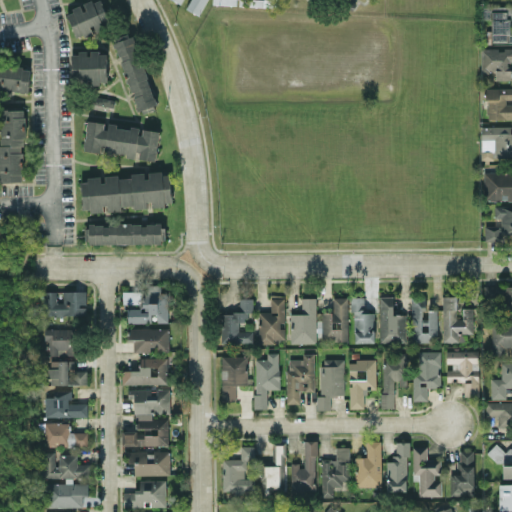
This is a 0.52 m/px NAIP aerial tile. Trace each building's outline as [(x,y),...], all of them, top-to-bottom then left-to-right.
[(75,37),(110,25),(101,0),(96,0),(66,10),(75,37)] [(199,15),(206,0),(173,0),(181,3),(182,0),(189,0),(186,8),(199,15)] [(511,5),(483,6),(483,19),(491,19),(492,42),(511,41),(511,5)] [(156,107),(133,33),(114,39),(137,113),(156,107)] [(510,80),(510,61),(511,61),(511,47),(482,48),(482,72),(495,72),(495,80),(510,80)] [(106,51),(88,51),(88,52),(71,52),(71,83),(107,82),(106,51)] [(0,87),(28,90),(31,65),(0,61),(0,87)] [(511,87),(486,88),(486,118),(511,118),(511,87)] [(115,100),(92,96),(90,107),(113,111),(115,100)] [(23,181),(23,109),(0,108),(0,166),(0,181),(23,181)] [(83,150),(137,155),(136,158),(156,160),(159,130),(140,128),(141,128),(105,124),(106,122),(86,120),(83,150)] [(82,211),(106,210),(106,211),(121,210),(120,206),(133,205),(133,208),(150,207),(150,205),(171,204),(169,171),(146,173),(146,172),(130,173),(130,177),(119,178),(119,174),(102,175),(102,177),(80,179),(82,211)] [(511,200),(511,171),(483,171),(483,200),(511,200)] [(484,237),(511,237),(511,205),(494,206),(495,223),(484,223),(484,237)] [(163,243),(163,223),(86,224),(86,243),(163,243)] [(168,322),(168,293),(160,293),(160,285),(144,285),(144,308),(127,308),(127,323),(151,322),(151,314),(156,314),(156,322),(168,322)] [(511,285),(482,286),(482,306),(505,306),(505,317),(511,317),(511,285)] [(86,314),(85,290),(63,291),(64,302),(57,302),(56,291),(43,291),(44,315),(86,314)] [(122,304),(142,304),(142,291),(122,290),(122,304)] [(437,309),(428,309),(428,318),(424,318),(424,295),(411,296),(412,342),(437,342),(437,309)] [(348,341),(347,296),(333,297),(333,312),(321,312),(322,341),(348,341)] [(364,296),(352,296),(353,343),(374,342),(373,311),(365,311),(364,296)] [(405,314),(393,314),(393,296),(379,296),(380,342),(406,341),(405,314)] [(472,307),(462,308),(462,318),(457,319),(456,296),(442,296),(443,342),(466,341),(466,333),(473,333),(472,307)] [(258,343),(274,343),(274,338),(284,338),(284,328),(283,328),(283,297),(271,297),(270,311),(258,311),(258,343)] [(290,314),(291,343),(316,343),(315,297),(301,297),(302,313),(290,314)] [(222,342),(253,341),(252,331),(238,331),(238,321),(246,321),(246,312),(253,311),(252,298),(239,298),(240,312),(222,312),(222,342)] [(511,321),(491,322),(491,354),(507,354),(507,355),(511,354),(511,321)] [(169,351),(168,327),(128,328),(128,339),(133,339),(133,352),(169,351)] [(74,328),(45,328),(46,355),(75,354),(74,328)] [(440,387),(440,350),(418,350),(418,366),(412,366),(412,400),(428,400),(428,387),(440,387)] [(478,396),(478,350),(448,350),(448,369),(446,369),(447,382),(463,381),(464,396),(478,396)] [(279,388),(278,352),(267,352),(267,358),(254,359),(255,408),(267,408),(267,389),(279,388)] [(395,407),(394,385),(406,385),(406,352),(382,352),(382,408),(395,407)] [(314,391),(313,353),(302,353),(303,358),(286,359),(287,403),(300,403),(300,391),(314,391)] [(220,399),(236,400),(236,384),(248,384),(248,356),(222,355),(220,399)] [(122,383),(167,384),(167,357),(140,357),(140,370),(122,370),(122,383)] [(319,409),(330,409),(330,395),(343,395),(344,359),(320,358),(319,409)] [(365,407),(365,389),(376,389),(375,359),(349,360),(349,408),(365,407)] [(49,384),(86,384),(86,370),(74,370),(74,360),(49,360),(49,384)] [(511,361),(502,361),(502,378),(491,378),(491,398),(506,398),(505,387),(511,386),(511,361)] [(168,444),(167,417),(152,417),(152,413),(170,413),(169,388),(153,388),(127,389),(127,398),(134,397),(135,430),(123,431),(123,445),(168,444)] [(71,390),(53,390),(53,397),(45,397),(45,417),(87,416),(87,402),(71,402),(71,390)] [(511,401),(485,402),(486,416),(497,415),(497,426),(511,426),(511,401)] [(87,432),(69,431),(69,422),(45,422),(45,445),(87,446),(87,432)] [(291,462),(291,495),(316,495),(315,440),(302,440),(303,462),(291,462)] [(355,486),(381,486),(380,440),(366,441),(366,456),(354,456),(355,486)] [(386,491),(406,491),(408,441),(396,441),(396,456),(387,456),(386,491)] [(272,444),(273,464),(260,464),(261,497),(269,496),(269,492),(285,491),(284,444),(272,444)] [(222,458),(222,492),(254,491),(254,478),(245,478),(245,460),(254,459),(254,445),(240,445),(241,458),(222,458)] [(321,459),(322,497),(333,496),(333,486),(342,486),(342,481),(350,480),(349,446),(336,446),(336,458),(321,459)] [(441,495),(441,458),(427,459),(427,446),(412,446),(413,474),(418,474),(419,496),(441,495)] [(511,477),(511,446),(491,447),(491,462),(502,462),(502,478),(511,477)] [(450,495),(474,495),(473,449),(458,449),(458,472),(449,473),(450,495)] [(169,450),(128,451),(128,463),(134,463),(134,474),(170,474),(169,450)] [(54,451),(39,451),(39,477),(90,477),(89,463),(77,463),(77,453),(59,453),(59,465),(54,465),(54,451)] [(166,506),(165,479),(140,480),(140,491),(123,491),(123,505),(150,505),(150,506),(166,506)] [(88,482),(72,482),(72,481),(46,480),(46,506),(82,507),(82,496),(88,496),(88,482)] [(511,483),(498,483),(499,510),(511,509),(511,483)]
